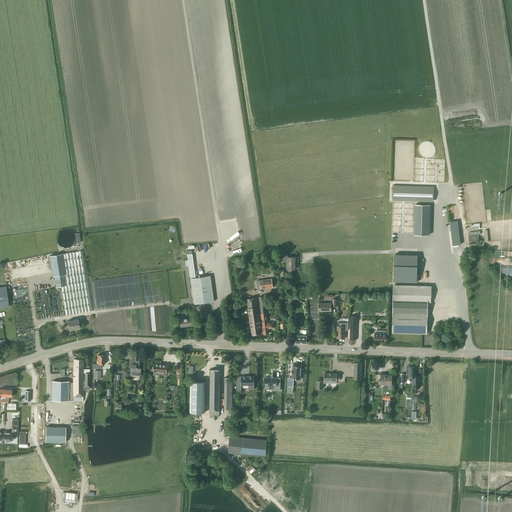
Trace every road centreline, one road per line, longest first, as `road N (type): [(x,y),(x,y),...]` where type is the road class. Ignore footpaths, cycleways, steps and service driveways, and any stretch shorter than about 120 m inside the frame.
road 1 (tertiary): [(0,366),(100,339),(511,354)]
road 2 (track): [(461,245),(425,0)]
road 3 (track): [(214,223),(181,0)]
